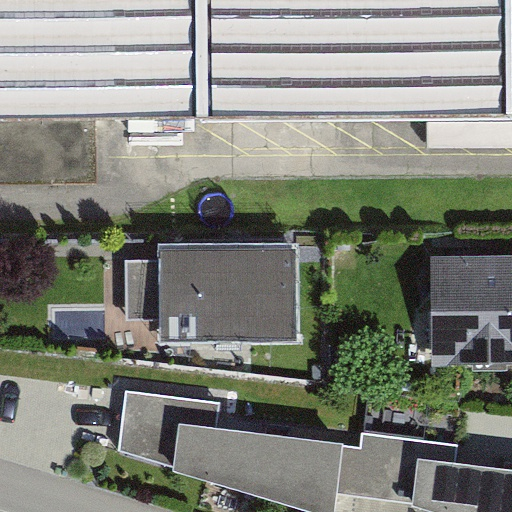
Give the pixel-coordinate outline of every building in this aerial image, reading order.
[(511,0),(0,0),(0,186),(99,186),(98,121),(511,116),(511,0)] [(300,244),(159,245),(160,345),(300,344),(300,244)] [(511,256),(432,257),(433,368),(511,367),(511,256)] [(120,451),(175,468),(180,425),(218,429),(221,404),(127,393),(120,451)] [(306,511),(336,511),(338,496),(344,447),(344,444),(218,429),(180,425),(175,468),(175,474),(306,511)] [(338,496),(414,505),(419,461),(457,465),(459,446),(363,435),(362,449),(344,447),(338,496)] [(511,511),(511,471),(457,465),(419,461),(414,505),(414,507),(428,511),(511,511)]
